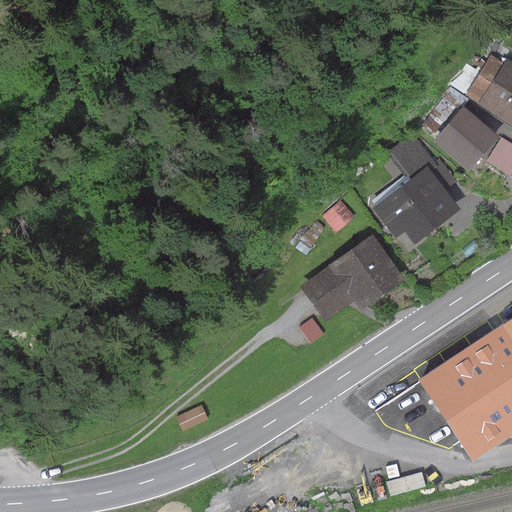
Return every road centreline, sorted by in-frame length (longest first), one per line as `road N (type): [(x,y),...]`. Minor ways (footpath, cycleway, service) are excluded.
road 1 (tertiary): [(511,264),(265,426),(192,464),(66,500),(0,504)]
road 2 (track): [(23,477),(122,448),(290,315)]
